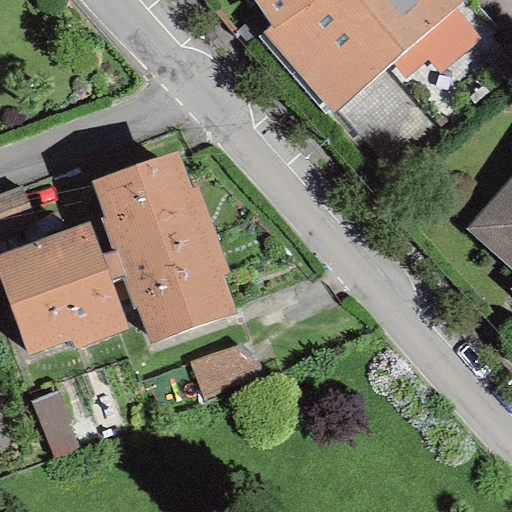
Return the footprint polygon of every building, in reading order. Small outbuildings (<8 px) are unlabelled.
[(261,0),(282,32),(321,0),(261,0)] [(321,0),(282,32),(275,39),(334,107),(457,0),(321,0)] [(399,181),(511,80),(511,58),(460,0),(457,0),(334,107),(399,181)] [(156,343),(226,318),(173,166),(103,191),(156,343)] [(0,233),(31,223),(20,190),(0,197),(0,233)] [(511,197),(481,233),(511,260),(511,197)] [(78,344),(116,330),(86,240),(2,269),(33,352),(75,336),(78,344)] [(206,401),(267,380),(260,361),(240,344),(192,361),(206,401)] [(70,419),(59,393),(32,403),(55,459),(103,439),(91,410),(70,419)]
